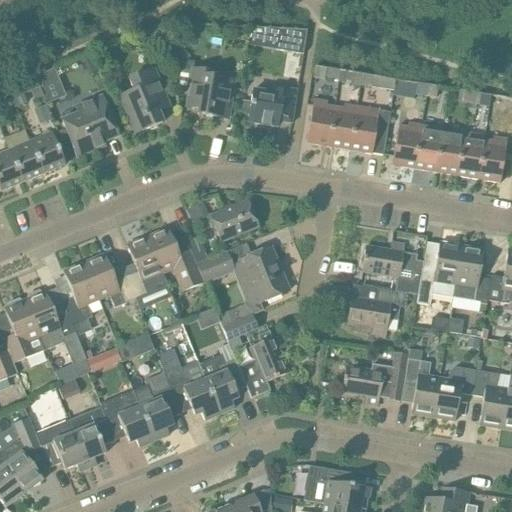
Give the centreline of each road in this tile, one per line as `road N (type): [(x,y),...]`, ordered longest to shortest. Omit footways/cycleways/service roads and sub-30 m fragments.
road 1 (residential): [(329,189),(230,172),(194,176),(0,254)]
road 2 (residential): [(101,511),(276,439),(403,456)]
road 3 (residential): [(511,217),(329,189)]
road 4 (residential): [(307,321),(329,189)]
